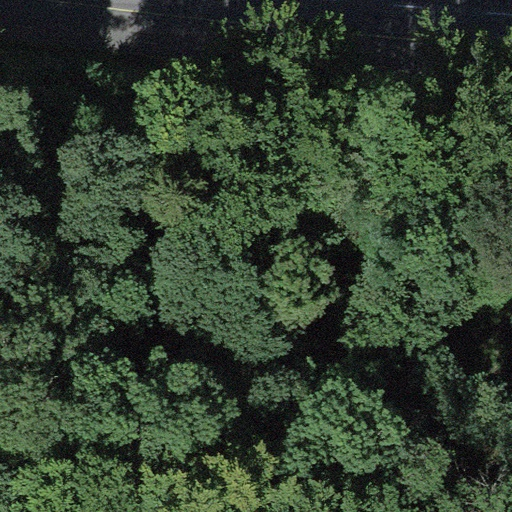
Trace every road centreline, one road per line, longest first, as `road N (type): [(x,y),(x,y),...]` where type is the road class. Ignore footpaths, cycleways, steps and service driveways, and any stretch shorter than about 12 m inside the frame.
road 1 (track): [(426,390),(350,419),(228,402),(0,339)]
road 2 (track): [(418,511),(426,390),(511,316)]
road 3 (primary): [(361,0),(511,12)]
